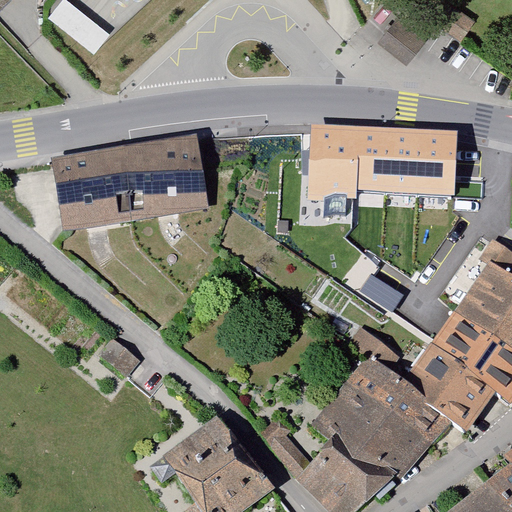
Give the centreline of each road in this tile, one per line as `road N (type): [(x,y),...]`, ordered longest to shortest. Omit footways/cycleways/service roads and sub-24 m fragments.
road 1 (tertiary): [(511,124),(384,105),(224,103),(0,139)]
road 2 (residential): [(0,222),(217,398),(306,511)]
road 3 (residential): [(511,429),(392,511)]
